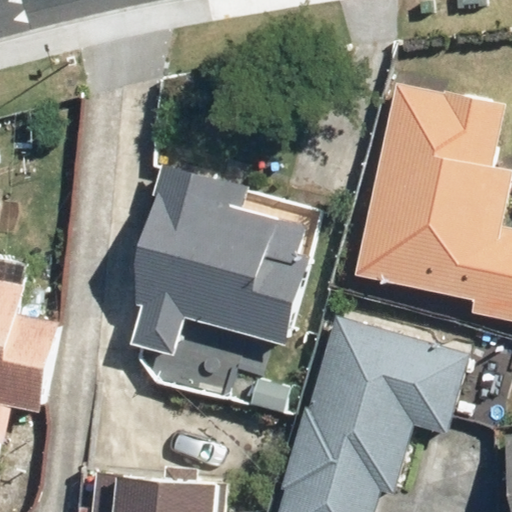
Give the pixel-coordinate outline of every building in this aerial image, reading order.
[(511,87),(415,69),(377,265),(493,287),(490,305),(511,308),(511,87)] [(267,158),(183,143),(151,335),(187,341),(192,312),(317,333),(338,213),(260,199),(267,158)] [(0,509),(1,510),(13,426),(32,428),(37,393),(68,397),(80,315),(37,309),(44,263),(0,256),(0,509)] [(487,346),(354,308),(295,511),(392,511),(402,480),(414,483),(432,421),(463,430),(487,346)] [(247,511),(250,462),(108,454),(104,511),(247,511)]
